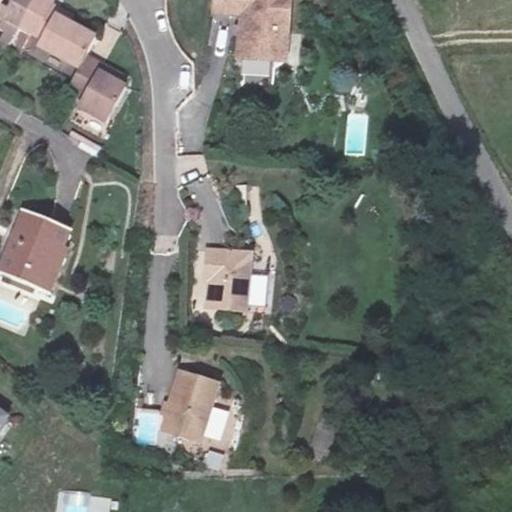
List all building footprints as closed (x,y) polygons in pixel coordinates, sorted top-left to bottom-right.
[(51,8),(36,0),(13,0),(2,20),(33,39),(51,8)] [(292,0),(216,0),(214,15),(244,19),(238,62),(273,67),(278,39),(287,39),(292,0)] [(78,74),(85,61),(93,45),(52,22),(38,50),(78,74)] [(287,39),(278,39),(273,67),(283,69),(287,39)] [(85,61),(78,74),(66,94),(81,103),(75,116),(103,133),(126,93),(96,76),(100,70),(85,61)] [(0,275),(47,293),(70,226),(23,210),(0,274),(0,275)] [(243,314),(248,255),(203,252),(201,281),(205,283),(204,296),(215,311),(243,314)] [(197,438),(212,380),(176,370),(161,427),(197,438)] [(0,461),(9,450),(0,443),(0,461)] [(203,466),(219,470),(223,455),(207,451),(203,466)] [(104,511),(106,505),(68,501),(67,511),(104,511)]
